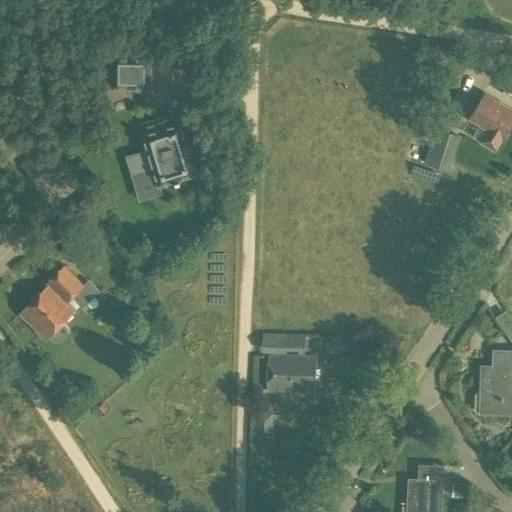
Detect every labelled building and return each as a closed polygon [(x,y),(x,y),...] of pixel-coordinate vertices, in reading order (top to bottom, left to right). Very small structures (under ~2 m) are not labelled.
[(151,90),(151,57),(112,56),(111,90),(151,90)] [(502,139),(511,122),(511,110),(485,94),(470,119),(488,130),(481,141),(495,150),(502,139)] [(158,185),(193,175),(179,125),(144,135),(158,185)] [(448,170),(459,136),(437,129),(426,163),(448,170)] [(61,323),(75,310),(66,301),(83,284),(64,265),(46,283),(48,285),(21,312),(46,338),(48,336),(54,341),(59,342),(67,333),(67,329),(61,323)] [(511,342),(511,320),(506,311),(496,317),(511,342)] [(511,352),(495,352),(494,378),(482,377),(481,393),(478,393),(475,395),(475,409),(477,411),(481,411),(481,412),(511,414),(511,404),(511,352)] [(314,393),(316,357),(270,355),(268,391),(314,393)] [(273,422),(273,412),(256,411),(256,421),(273,422)] [(439,511),(441,482),(410,480),(408,511),(439,511)]
